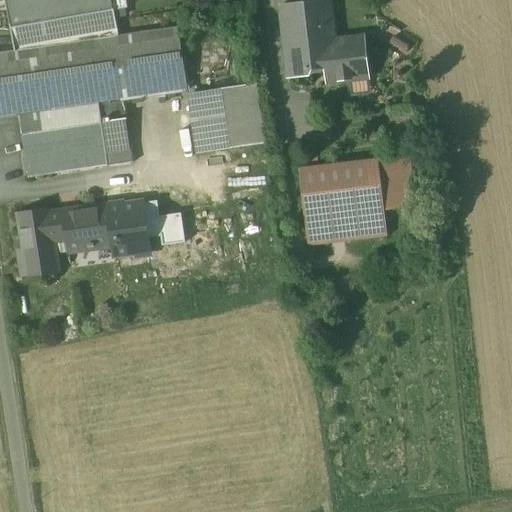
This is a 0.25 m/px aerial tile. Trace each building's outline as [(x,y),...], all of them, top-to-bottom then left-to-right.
[(0,0),(0,2),(6,2),(15,52),(0,54),(0,118),(8,117),(8,118),(19,116),(29,178),(134,162),(125,100),(188,91),(178,29),(119,37),(116,22),(113,11),(111,0),(0,0)] [(111,0),(113,11),(128,9),(126,0),(111,0)] [(330,1),(280,7),(288,77),(310,75),(310,71),(327,69),(328,83),(352,80),(352,75),(363,74),(367,69),(363,37),(335,41),(330,1)] [(369,80),(351,81),(351,94),(370,93),(369,80)] [(257,85),(189,96),(192,118),(187,119),(188,127),(193,126),(197,154),(266,144),(257,85)] [(418,107),(389,111),(394,152),(423,148),(418,107)] [(410,156),(300,169),(309,246),(388,236),(385,211),(416,208),(410,156)] [(109,206),(51,214),(55,239),(67,237),(69,252),(113,246),(115,246),(110,215),(109,206)] [(51,209),(17,214),(24,256),(18,257),(22,277),(60,273),(55,239),(51,209)] [(129,213),(110,215),(115,246),(113,246),(114,250),(134,247),(129,213)]
